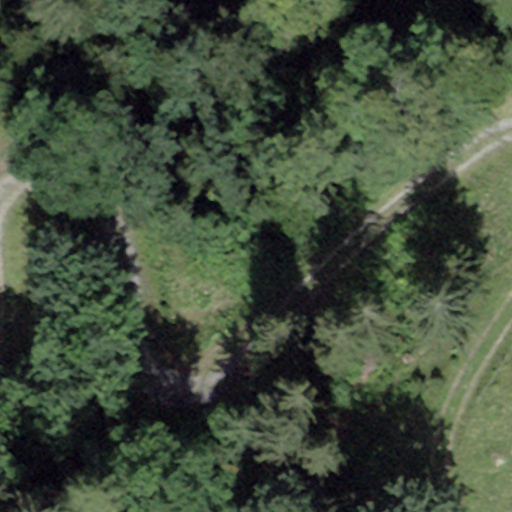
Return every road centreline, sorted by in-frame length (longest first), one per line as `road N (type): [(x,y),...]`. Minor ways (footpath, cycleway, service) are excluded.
road 1 (track): [(0,178),(41,161),(68,169),(91,189),(110,224),(153,368),(174,389),(206,388),(247,358),(343,247),(433,175),(511,130)]
road 2 (track): [(511,310),(455,399),(440,511)]
